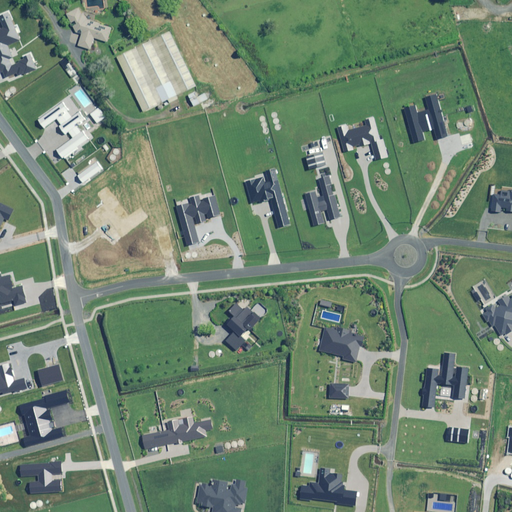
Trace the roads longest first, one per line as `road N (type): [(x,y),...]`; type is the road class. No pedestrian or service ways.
road 1 (residential): [(73,298),(142,282),(388,257)]
road 2 (residential): [(131,511),(73,298)]
road 3 (residential): [(73,298),(55,195),(0,119)]
road 4 (residential): [(401,272),(404,345),(390,458)]
road 5 (unknown): [(472,511),(485,373)]
